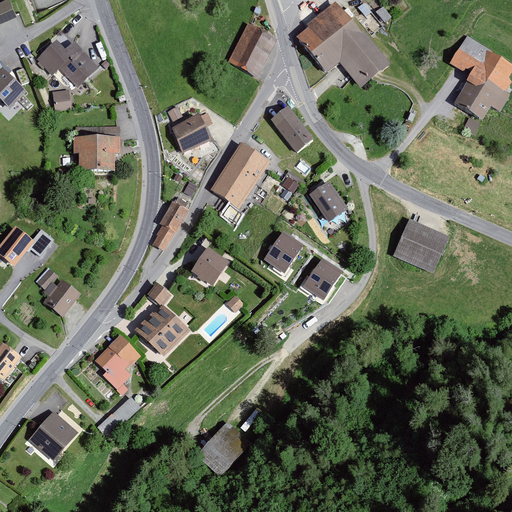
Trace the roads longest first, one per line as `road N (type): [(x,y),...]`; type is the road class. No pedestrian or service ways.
road 1 (tertiary): [(68,349),(123,278),(146,231),(155,178),(151,133),(99,0)]
road 2 (residential): [(68,349),(106,322),(154,267),(286,50)]
road 3 (residential): [(359,165),(371,246),(366,273),(285,348),(254,394)]
road 4 (tertiary): [(511,237),(359,165)]
road 5 (tertiary): [(359,165),(342,155),(302,97),(286,50)]
